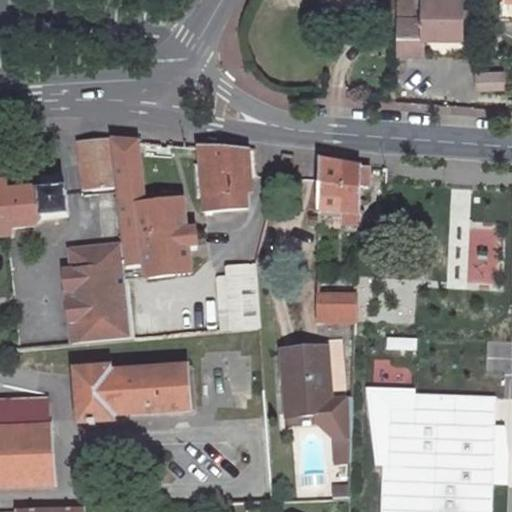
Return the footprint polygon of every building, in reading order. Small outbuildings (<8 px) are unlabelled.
[(394,1),(393,27),(408,27),(409,1),(394,1)] [(94,20),(114,21),(115,5),(95,4),(94,20)] [(393,34),(393,68),(420,69),(420,52),(459,52),(459,10),(419,9),(419,35),(393,34)] [(507,90),(507,70),(478,70),(478,90),(507,90)] [(112,142),(78,144),(83,190),(117,187),(112,142)] [(246,196),(244,163),(243,151),(199,148),(200,167),(206,166),(209,199),(246,196)] [(319,160),(319,212),(342,214),(343,164),(319,160)] [(343,164),(342,214),(342,226),(359,227),(360,187),(361,167),(343,164)] [(206,166),(200,167),(203,200),(209,199),(206,166)] [(361,167),(360,187),(370,188),(370,168),(361,167)] [(386,169),(386,182),(413,184),(413,170),(386,169)] [(59,178),(41,179),(43,194),(60,192),(59,178)] [(0,238),(13,237),(12,229),(31,228),(38,226),(42,220),(69,217),(66,191),(60,192),(43,194),(40,194),(35,190),(28,189),(8,191),(7,183),(0,183),(0,238)] [(209,199),(203,200),(204,213),(247,209),(246,196),(209,199)] [(172,263),(191,261),(189,247),(197,245),(196,231),(187,232),(184,202),(139,207),(148,278),(173,275),(172,263)] [(134,340),(124,246),(72,252),(74,272),(77,294),(69,300),(74,345),(134,340)] [(358,250),(357,278),(372,279),(374,279),(376,251),(358,250)] [(192,273),(191,261),(172,263),(173,275),(192,273)] [(229,276),(218,276),(222,332),(260,329),(256,267),(228,268),(229,276)] [(74,272),(66,273),(69,300),(77,294),(74,272)] [(357,278),(319,278),(319,324),(336,323),(356,322),(357,278)] [(357,278),(356,322),(356,325),(364,325),(371,325),(372,279),(357,278)] [(356,322),(336,323),(336,334),(356,333),(356,325),(356,322)] [(364,325),(356,325),(356,333),(355,336),(365,335),(364,325)] [(390,351),(420,351),(421,338),(391,337),(390,351)] [(328,349),(283,352),(287,417),(318,415),(319,426),(334,425),(335,440),(352,439),(353,400),(332,401),(328,349)] [(110,369),(75,372),(79,424),(115,422),(115,416),(192,411),(188,368),(110,373),(110,369)] [(387,470),(383,511),(498,511),(500,485),(511,485),(511,475),(511,441),(508,424),(501,425),(502,397),(424,395),(422,389),(370,388),(380,469),(387,470)] [(0,488),(55,486),(49,402),(0,403),(0,488)] [(352,439),(335,440),(337,464),(351,463),(352,439)]
